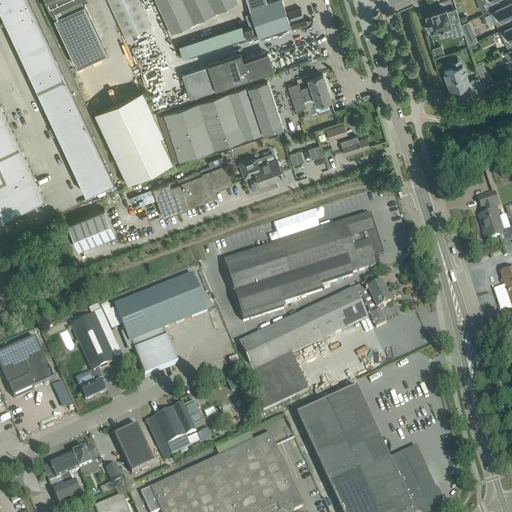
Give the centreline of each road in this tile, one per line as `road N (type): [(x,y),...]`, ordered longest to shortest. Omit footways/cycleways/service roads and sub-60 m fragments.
road 1 (unclassified): [(38,281),(406,145)]
road 2 (secondary): [(438,244),(503,502)]
road 3 (unclassified): [(28,477),(34,451),(196,373),(212,355)]
road 4 (secondary): [(511,460),(438,244)]
road 5 (unknown): [(0,60),(59,203),(0,225)]
road 6 (unclassified): [(384,77),(357,86),(346,75),(320,0)]
